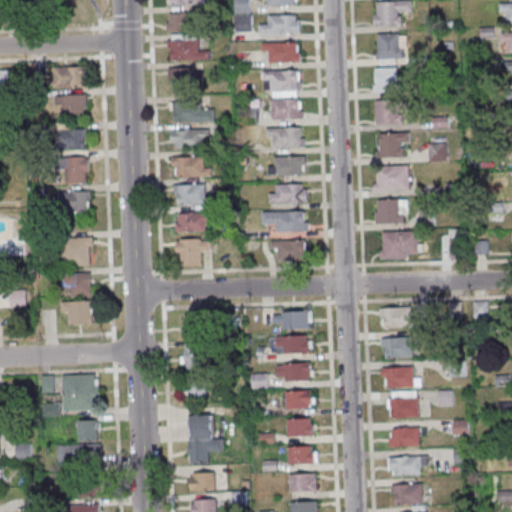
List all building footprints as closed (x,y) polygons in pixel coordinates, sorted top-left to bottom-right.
[(235,0),(235,31),(252,31),(252,0),(235,0)] [(375,0),(375,25),(402,25),(402,10),(413,10),(413,0),(375,0)] [(200,30),(200,13),(168,13),(168,30),(200,30)] [(300,14),(270,14),(270,24),(260,24),(260,33),(300,33),(300,14)] [(406,33),(378,33),(378,61),(406,61),(406,33)] [(169,35),(169,59),(206,59),(206,35),(169,35)] [(273,62),(301,62),(301,42),(263,42),(263,52),(273,52),(273,62)] [(54,66),(54,86),(86,86),(86,66),(54,66)] [(202,67),(169,67),(169,90),(202,90),(202,67)] [(375,67),(375,91),(397,91),(397,67),(375,67)] [(301,70),(265,70),(265,96),(301,96),(301,70)] [(56,105),(64,105),(64,117),(86,117),(86,95),(56,95),(56,105)] [(272,99),(272,118),(302,118),(302,99),(272,99)] [(401,123),(401,100),(376,100),(376,123),(401,123)] [(204,102),(174,102),(174,121),(215,121),(215,108),(204,108),(204,102)] [(258,123),(257,108),(246,108),(246,124),(258,123)] [(304,146),(304,127),(267,127),(267,137),(276,137),(276,146),(304,146)] [(210,129),(172,129),(172,147),(210,147),(210,129)] [(88,149),(88,130),(59,130),(59,149),(88,149)] [(408,132),(378,132),(378,156),(408,156),(408,132)] [(446,142),(430,142),(430,159),(446,159),(446,142)] [(269,165),(269,174),(306,174),(306,155),(277,155),(277,165),(269,165)] [(65,182),(89,182),(89,156),(65,156),(65,182)] [(212,165),(204,165),(204,156),(174,156),(174,176),(212,176),(212,165)] [(410,165),(375,165),(375,190),(410,190),(410,165)] [(307,183),(270,183),(270,202),(307,202),(307,183)] [(176,203),(208,203),(208,184),(176,184),(176,203)] [(60,210),(90,210),(90,191),(60,191),(60,210)] [(376,199),(376,224),(406,224),(406,199),(376,199)] [(435,225),(435,208),(421,208),(421,225),(435,225)] [(307,230),(307,210),(263,210),(263,222),(275,222),(275,230),(307,230)] [(208,211),(177,211),(177,230),(208,230),(208,211)] [(450,257),(459,257),(459,229),(450,229),(450,257)] [(410,259),(410,253),(419,253),(419,230),(381,230),(381,259),(410,259)] [(92,237),(63,237),(63,264),(92,264),(92,237)] [(177,238),(177,264),(202,264),(202,253),(211,253),(211,238),(177,238)] [(306,259),(306,239),(272,239),(272,251),(279,251),(279,259),(306,259)] [(65,272),(65,295),(92,294),(91,272),(65,272)] [(28,306),(28,289),(10,290),(10,307),(28,306)] [(92,301),(62,301),(62,311),(70,311),(70,323),(92,323),(92,301)] [(488,301),(474,301),(474,311),(488,311),(488,301)] [(381,327),(413,327),(413,307),(381,307),(381,327)] [(274,311),(274,328),(311,328),(311,311),(274,311)] [(186,338),(210,338),(210,314),(186,314),(186,338)] [(312,334),(277,334),(277,352),(312,352),(312,334)] [(413,337),(383,337),(383,356),(413,356),(413,337)] [(211,347),(185,347),(185,370),(211,370),(211,347)] [(277,363),(277,379),(313,379),(313,363),(277,363)] [(384,367),(384,386),(416,386),(416,367),(384,367)] [(64,410),(100,409),(99,374),(63,374),(64,410)] [(186,401),(208,401),(208,379),(186,379),(186,401)] [(287,407),(314,407),(314,390),(287,390),(287,407)] [(440,390),(440,405),(453,405),(453,390),(440,390)] [(419,417),(419,391),(389,391),(389,417),(419,417)] [(189,415),(191,462),(211,462),(211,450),(224,450),(223,437),(213,438),(212,414),(189,415)] [(315,435),(315,418),(288,418),(288,435),(315,435)] [(98,420),(79,420),(79,440),(98,440),(98,420)] [(468,420),(455,420),(455,432),(468,432),(468,420)] [(390,446),(420,446),(420,427),(390,427),(390,446)] [(32,443),(16,443),(16,456),(32,456),(32,443)] [(101,444),(65,444),(65,462),(101,462),(101,444)] [(315,446),(290,446),(290,463),(315,463),(315,446)] [(471,448),(455,448),(455,463),(471,463),(471,448)] [(389,455),(389,473),(427,473),(427,455),(389,455)] [(216,490),(216,471),(191,471),(191,490),(216,490)] [(290,473),(290,491),(317,491),(317,473),(290,473)] [(79,496),(100,496),(100,478),(79,478),(79,496)] [(392,483),(392,503),(424,503),(424,483),(392,483)] [(511,499),(511,491),(498,491),(498,499),(511,499)] [(216,511),(216,498),(192,499),(192,511),(216,511)] [(291,511),(318,511),(318,501),(292,501),(291,511)]
